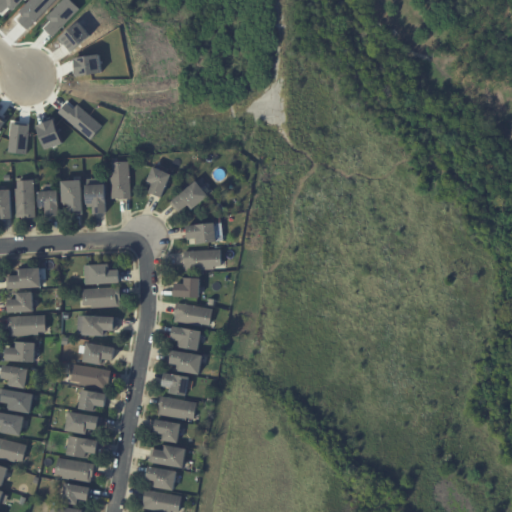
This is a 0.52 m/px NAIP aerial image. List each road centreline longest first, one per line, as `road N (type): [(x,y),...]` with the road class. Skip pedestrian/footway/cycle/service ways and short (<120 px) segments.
road 1 (residential): [(112,511),(144,341),(147,236)]
road 2 (residential): [(147,236),(0,246)]
